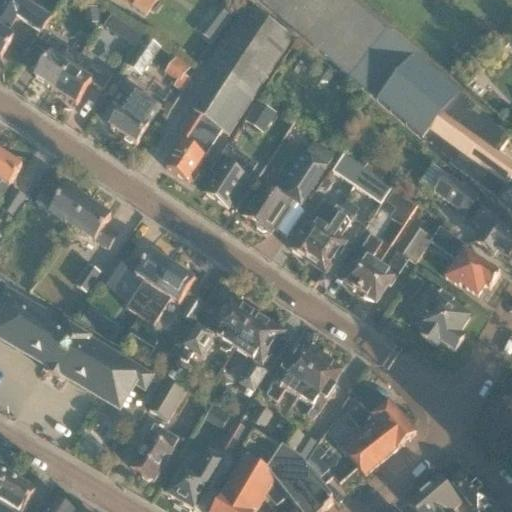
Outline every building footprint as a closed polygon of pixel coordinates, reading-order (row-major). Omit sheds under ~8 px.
[(17,20),(43,36),(52,21),(37,11),(19,0),(5,0),(0,8),(0,59),(2,60),(14,41),(7,36),(17,20)] [(119,0),(147,19),(159,0),(119,0)] [(256,0),(255,1),(376,104),(411,59),(389,42),(394,37),(350,0),(256,0)] [(192,152),(209,126),(230,139),(293,42),(246,11),(209,67),(207,72),(219,80),(178,144),(184,148),(168,173),(189,187),(206,161),(192,152)] [(120,42),(127,31),(110,21),(103,32),(120,42)] [(56,96),(78,60),(45,38),(37,51),(50,60),(36,82),(56,96)] [(161,52),(146,42),(127,69),(142,79),(161,52)] [(78,60),(56,96),(76,108),(91,86),(103,94),(111,81),(78,60)] [(497,206),(511,216),(511,165),(500,156),(510,144),(460,98),(461,98),(412,60),(378,105),(425,141),(424,143),(500,202),(497,206)] [(180,87),(191,71),(176,61),(165,77),(180,87)] [(322,72),(317,79),(320,85),(328,87),(333,81),(329,73),(322,72)] [(122,112),(111,131),(138,148),(150,130),(149,129),(161,110),(135,93),(123,112),(122,112)] [(247,122),(266,135),(277,118),(258,105),(247,122)] [(334,160),(314,146),(306,158),(303,156),(273,201),(263,194),(251,211),(254,212),(247,222),(270,237),(292,205),(301,211),(327,172),(326,171),(334,160)] [(0,156),(0,183),(2,185),(0,188),(0,198),(3,200),(22,170),(0,156)] [(354,190),(365,173),(360,170),(340,157),(329,174),(354,190)] [(247,184),(232,174),(223,169),(205,198),(229,213),(247,184)] [(465,219),(467,220),(476,206),(480,201),(432,169),(419,187),(465,219)] [(365,173),(354,190),(382,209),(393,192),(365,173)] [(73,231),(89,207),(67,192),(61,202),(48,194),(39,208),(51,216),(51,217),(73,231)] [(3,212),(15,219),(24,203),(12,196),(3,212)] [(397,214),(404,203),(393,196),(386,207),(397,214)] [(498,255),(508,261),(511,255),(511,231),(497,222),(498,221),(476,206),(467,220),(465,219),(463,223),(469,227),(470,225),(484,234),(475,247),(495,260),(498,255)] [(89,207),(73,231),(96,246),(109,254),(119,240),(105,231),(111,222),(89,207)] [(333,215),(323,209),(312,226),(311,226),(292,254),(308,265),(340,214),(336,211),(333,215)] [(326,276),(345,247),(340,244),(353,222),(340,214),(308,265),(326,276)] [(378,270),(360,297),(376,307),(388,288),(391,290),(408,264),(416,269),(433,243),(420,234),(403,260),(398,257),(386,275),(378,270)] [(360,297),(378,270),(370,265),(382,247),(372,240),(354,267),(356,268),(344,287),(360,297)] [(485,291),(490,294),(501,278),(453,247),(446,258),(457,265),(445,282),(460,291),(461,290),(479,301),(485,291)] [(152,256),(136,280),(144,285),(126,312),(140,321),(146,313),(151,305),(174,271),(152,256)] [(99,286),(112,294),(127,271),(114,263),(99,286)] [(100,277),(89,270),(76,290),(78,291),(74,296),(83,302),(100,277)] [(174,271),(151,305),(146,313),(140,321),(153,329),(170,303),(180,309),(195,285),(174,271)] [(412,305),(424,285),(413,279),(401,298),(412,305)] [(471,321),(450,308),(453,304),(441,296),(441,297),(432,291),(421,307),(429,313),(418,331),(425,336),(422,341),(436,350),(440,345),(455,356),(465,341),(460,338),(471,321)] [(65,380),(119,412),(134,388),(145,394),(151,383),(6,297),(0,306),(0,308),(10,314),(0,330),(0,341),(49,371),(45,378),(61,388),(65,380)] [(180,320),(191,327),(204,308),(193,301),(180,320)] [(234,354),(256,321),(232,306),(221,322),(218,320),(208,335),(197,328),(183,350),(194,357),(203,363),(216,342),(221,345),(219,349),(220,354),(226,357),(230,356),(232,353),(234,354)] [(92,332),(100,320),(89,313),(81,325),(92,332)] [(256,321),(234,354),(253,367),(240,387),(254,396),(268,375),(264,372),(274,357),(270,355),(281,338),(256,321)] [(131,339),(124,350),(141,360),(147,349),(131,339)] [(183,350),(177,359),(180,361),(188,366),(194,357),(183,350)] [(167,381),(180,361),(177,359),(172,356),(160,376),(167,381)] [(298,403),(320,365),(305,356),(299,367),(291,362),(275,388),(267,401),(277,407),(285,394),(298,403)] [(320,365),(298,403),(313,413),(308,420),(314,424),(318,417),(320,418),(336,392),(331,389),(338,377),(320,365)] [(148,414),(168,426),(187,396),(166,383),(148,414)] [(387,403),(387,404),(366,389),(351,409),(355,414),(348,420),(361,434),(341,452),(365,480),(416,437),(387,403)] [(247,393),(244,398),(250,402),(253,397),(247,393)] [(262,434),(272,419),(259,411),(249,426),(262,434)] [(218,452),(234,461),(249,435),(232,426),(218,452)] [(172,454),(179,443),(155,429),(143,452),(145,453),(133,474),(141,478),(141,483),(147,486),(153,485),(154,486),(172,454)] [(304,441),(291,433),(281,448),(305,464),(317,446),(306,439),(304,441)] [(327,511),(332,508),(330,506),(333,503),(300,464),(253,435),(238,460),(244,463),(215,511),(260,511),(265,504),(271,511),(327,511)] [(168,497),(193,511),(195,511),(224,464),(211,457),(199,478),(185,470),(168,497)] [(0,471),(0,497),(11,478),(0,471)] [(0,497),(0,511),(25,511),(37,494),(11,478),(0,497)] [(454,490),(473,511),(489,511),(494,508),(467,478),(462,478),(454,485),(454,490)] [(455,511),(463,506),(440,479),(408,508),(411,511),(455,511)]
